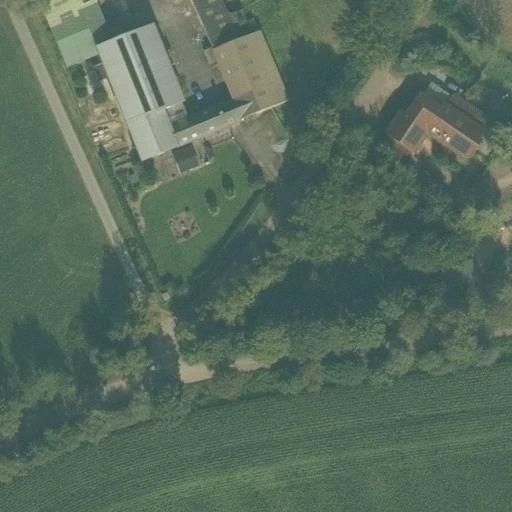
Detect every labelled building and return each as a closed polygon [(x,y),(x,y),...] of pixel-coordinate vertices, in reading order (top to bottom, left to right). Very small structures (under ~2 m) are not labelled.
[(90,30),(79,8),(75,0),(38,0),(57,44),(90,30)] [(189,0),(233,101),(241,121),(287,102),(253,21),(233,30),(219,0),(162,0),(163,3),(168,0),(189,0)] [(90,30),(91,29),(105,23),(95,1),(79,8),(90,30)] [(91,29),(90,30),(57,44),(67,69),(101,55),(98,50),(91,29)] [(101,55),(129,125),(161,112),(165,121),(185,113),(151,30),(98,50),(101,55)] [(431,83),(420,99),(440,113),(443,108),(445,109),(453,97),(431,83)] [(453,97),(445,109),(479,132),(487,121),(453,97)] [(426,132),(464,159),(469,151),(473,154),(480,144),(476,142),(481,134),(479,132),(445,109),(443,108),(440,113),(420,99),(406,119),(426,132)] [(233,101),(219,107),(227,127),(241,121),(233,101)] [(176,148),(227,127),(219,107),(168,128),(176,148)] [(161,112),(129,125),(144,161),(176,148),(168,128),(165,121),(161,112)] [(389,137),(410,151),(412,152),(426,132),(406,119),(401,116),(388,135),(389,137)] [(410,151),(389,137),(381,148),(402,162),(410,151)] [(187,150),(175,155),(180,170),(193,165),(187,150)] [(432,282),(445,306),(484,286),(479,277),(472,262),(432,282)] [(493,270),(479,277),(484,286),(487,292),(500,285),(493,270)]
